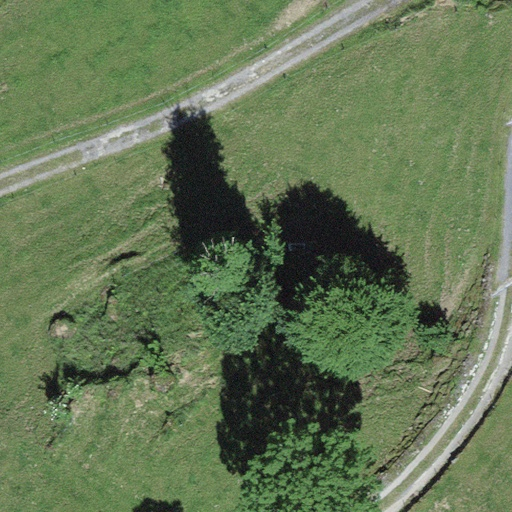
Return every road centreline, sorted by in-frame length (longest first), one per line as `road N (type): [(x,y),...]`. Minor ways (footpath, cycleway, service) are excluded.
road 1 (track): [(389,0),(185,120),(0,184)]
road 2 (track): [(511,264),(498,370),(366,511)]
